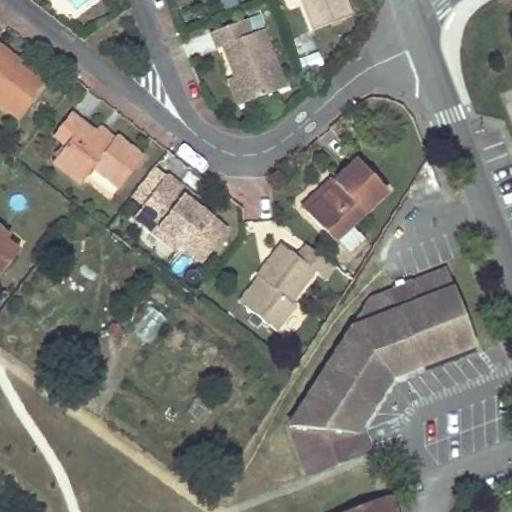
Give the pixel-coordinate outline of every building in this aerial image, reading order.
[(237,3),(236,0),(216,0),(219,9),(237,3)] [(298,0),(309,30),(347,16),(341,0),(298,0)] [(248,102),(288,88),(266,28),(247,34),(244,23),(212,35),(218,50),(228,45),(239,77),(248,102)] [(0,106),(13,117),(43,81),(22,65),(17,72),(0,57),(0,48),(1,48),(0,46),(0,106)] [(22,65),(1,48),(0,48),(0,57),(17,72),(22,65)] [(318,52),(299,59),(304,71),(322,65),(318,52)] [(239,77),(231,81),(239,105),(248,102),(239,77)] [(94,135),(71,115),(53,137),(64,148),(51,164),(78,187),(93,169),(116,188),(141,159),(118,139),(111,148),(94,135)] [(118,139),(101,126),(94,135),(111,148),(118,139)] [(338,245),(392,193),(363,161),(335,186),(339,191),(312,217),(338,245)] [(180,186),(167,174),(147,199),(160,209),(148,223),(181,249),(201,266),(226,235),(196,210),(174,193),(180,186)] [(332,183),(304,208),(312,217),(339,191),(335,186),(332,183)] [(202,203),(180,186),(174,193),(196,210),(202,203)] [(181,249),(148,223),(142,231),(174,258),(181,249)] [(0,274),(18,249),(4,239),(8,234),(0,227),(0,274)] [(320,282),(333,266),(305,244),(293,258),(278,246),(254,275),(264,283),(245,307),(276,332),(298,305),(293,300),(313,276),(320,282)] [(455,291),(446,267),(368,298),(284,427),(305,479),(364,455),(357,436),(390,377),(411,369),(476,346),(455,291)] [(264,283),(254,275),(235,299),(245,307),(264,283)] [(127,332),(115,321),(106,330),(117,341),(127,332)] [(397,511),(395,507),(391,495),(383,499),(388,511),(397,511)] [(388,511),(383,499),(350,511),(388,511)]
